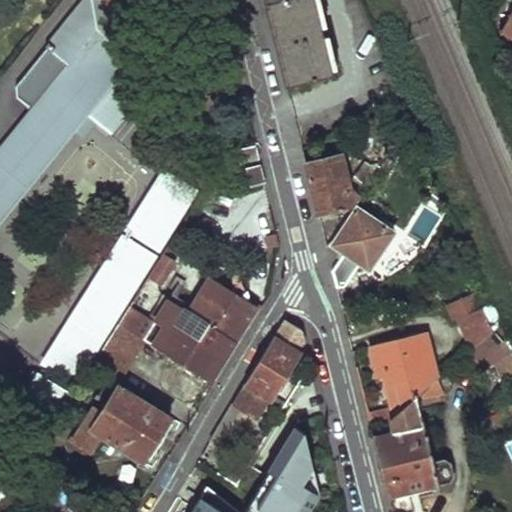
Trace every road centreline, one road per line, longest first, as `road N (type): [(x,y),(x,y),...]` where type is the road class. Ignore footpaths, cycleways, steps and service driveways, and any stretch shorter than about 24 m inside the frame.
road 1 (tertiary): [(238,0),(307,281)]
road 2 (residential): [(307,281),(291,290),(158,511)]
road 3 (tertiary): [(307,281),(370,511)]
